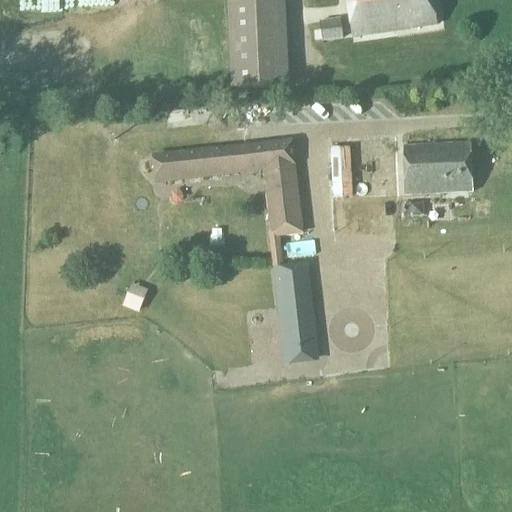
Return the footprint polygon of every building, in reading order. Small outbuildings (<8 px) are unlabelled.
[(347,0),(353,38),(435,28),(431,0),(347,0)] [(285,4),(226,7),(232,92),(289,89),(285,4)] [(340,22),(320,25),(323,43),(343,40),(340,22)] [(319,93),(339,94),(340,81),(319,80),(319,93)] [(171,125),(190,119),(187,108),(167,114),(171,125)] [(152,157),(155,187),(262,175),(295,171),(292,142),(152,157)] [(339,146),(328,146),(329,197),(366,196),(365,180),(355,180),(355,165),(339,165),(339,146)] [(473,195),(471,147),(404,149),(405,197),(473,195)] [(380,191),(380,183),(395,183),(396,171),(370,171),(370,191),(380,191)] [(265,199),(271,239),(304,234),(298,194),(265,199)] [(404,204),(404,217),(422,216),(422,203),(404,204)] [(305,264),(274,268),(285,366),(315,363),(305,264)] [(213,282),(221,356),(245,353),(237,280),(213,282)] [(121,306),(139,310),(144,287),(126,283),(121,306)] [(101,317),(102,336),(143,333),(142,314),(101,317)]
